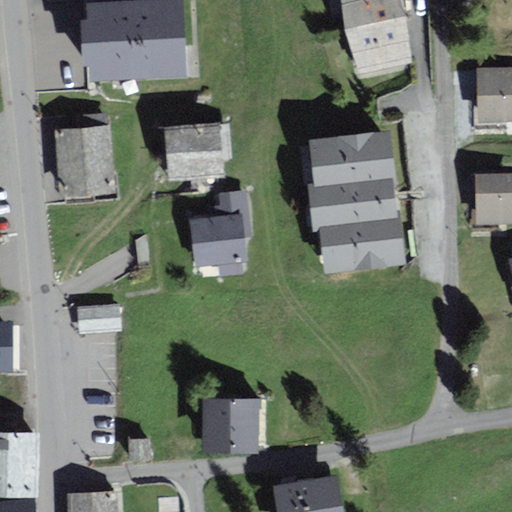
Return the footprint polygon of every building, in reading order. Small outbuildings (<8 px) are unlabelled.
[(330,0),(334,15),(344,13),(349,32),(401,19),(395,0),(330,0)] [(181,73),(177,4),(91,8),(94,78),(181,73)] [(412,63),(401,19),(349,32),(360,76),(412,63)] [(511,70),(480,71),(481,120),(511,119),(511,70)] [(219,126),(172,130),(175,177),(223,173),(219,126)] [(114,127),(59,133),(66,197),(121,191),(114,127)] [(402,261),(387,134),(313,144),(328,270),(402,261)] [(511,176),(479,177),(479,223),(511,222),(511,176)] [(245,193),(222,195),(223,217),(196,219),(200,264),(220,262),(221,275),(246,273),(243,239),(249,238),(245,193)] [(260,451),(261,402),(207,401),(206,449),(260,451)] [(0,437),(0,492),(35,493),(37,439),(0,437)] [(149,441),(131,441),(131,458),(149,458),(149,441)] [(340,511),(335,478),(277,487),(280,511),(340,511)] [(115,511),(114,495),(71,497),(71,511),(115,511)]
